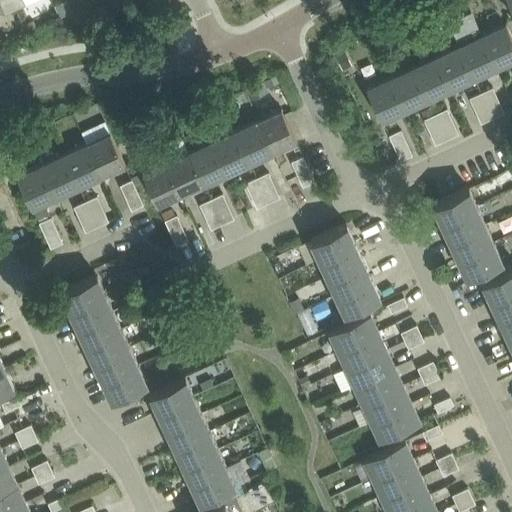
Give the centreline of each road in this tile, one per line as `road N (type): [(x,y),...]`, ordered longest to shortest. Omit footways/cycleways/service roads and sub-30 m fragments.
road 1 (residential): [(511,464),(382,189)]
road 2 (residential): [(146,511),(125,467),(81,417),(17,279)]
road 3 (unclassified): [(0,91),(48,74),(217,47)]
road 4 (residential): [(358,196),(283,20)]
road 5 (residential): [(187,273),(358,196)]
road 6 (residential): [(382,189),(511,127)]
road 7 (residential): [(17,279),(46,275),(137,233)]
